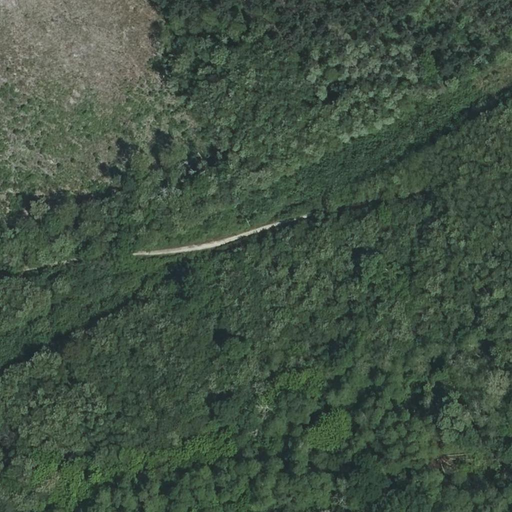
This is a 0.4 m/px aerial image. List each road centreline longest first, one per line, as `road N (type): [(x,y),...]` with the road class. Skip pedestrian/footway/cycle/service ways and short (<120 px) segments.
road 1 (track): [(511,81),(0,351)]
road 2 (track): [(210,245),(0,272)]
